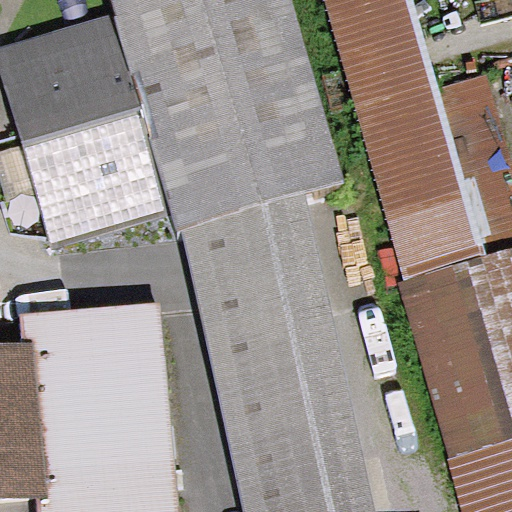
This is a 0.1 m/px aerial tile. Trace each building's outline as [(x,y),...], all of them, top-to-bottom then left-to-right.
[(110,0),(116,20),(0,52),(0,75),(48,251),(171,217),(176,235),(302,201),(341,190),(287,0),(110,0)] [(409,0),(322,0),(468,511),(511,511),(511,155),(489,76),(435,91),(409,0)] [(176,235),(244,511),(375,511),(302,201),(176,235)] [(38,503),(38,511),(178,511),(162,311),(22,322),(25,357),(38,503)] [(25,357),(0,359),(0,506),(38,503),(25,357)]
